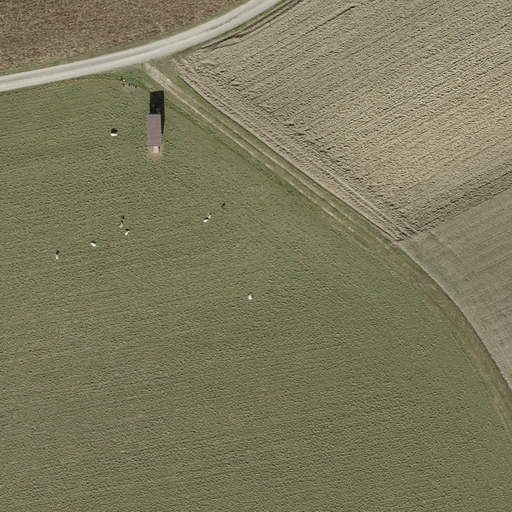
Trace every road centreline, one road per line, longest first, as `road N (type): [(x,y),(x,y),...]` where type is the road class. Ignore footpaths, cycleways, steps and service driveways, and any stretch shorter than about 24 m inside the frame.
road 1 (track): [(511,416),(480,351),(402,262),(135,57)]
road 2 (track): [(0,82),(135,57),(268,0)]
